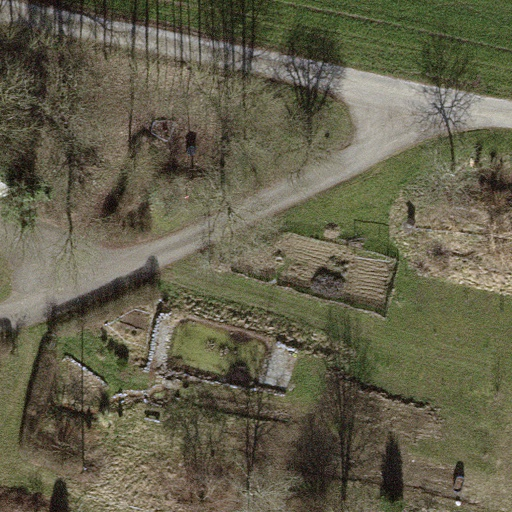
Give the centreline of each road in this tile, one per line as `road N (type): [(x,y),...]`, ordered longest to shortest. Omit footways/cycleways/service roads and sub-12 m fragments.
road 1 (track): [(511,114),(0,15)]
road 2 (track): [(0,323),(64,301),(457,103)]
